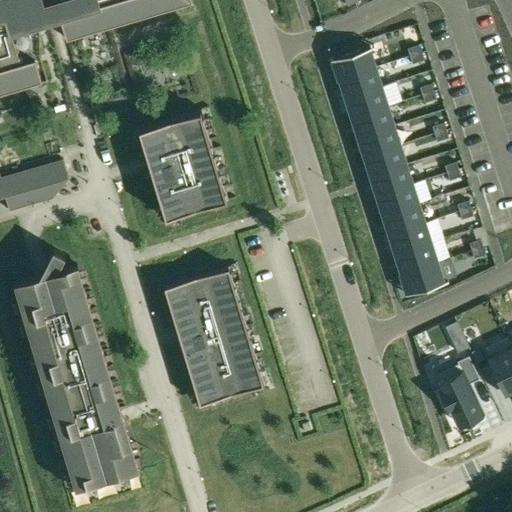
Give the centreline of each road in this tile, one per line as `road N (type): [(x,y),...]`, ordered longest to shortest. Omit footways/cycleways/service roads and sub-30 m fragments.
road 1 (residential): [(201,511),(102,185)]
road 2 (residential): [(362,336),(270,50)]
road 3 (residential): [(413,497),(362,336)]
road 4 (residential): [(362,336),(511,272)]
road 5 (residential): [(407,0),(270,50)]
